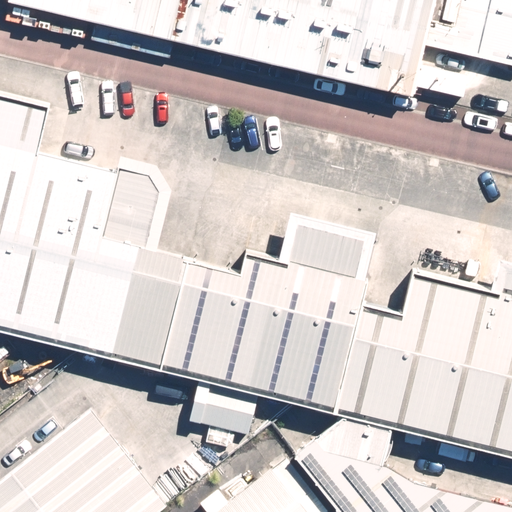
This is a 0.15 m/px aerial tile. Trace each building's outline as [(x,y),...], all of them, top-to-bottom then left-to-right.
[(511,0),(15,0),(15,2),(415,94),(427,45),(511,63),(511,0)] [(0,91),(0,326),(359,414),(397,423),(511,451),(511,290),(418,267),(407,313),(362,302),(369,275),(249,245),(243,269),(148,245),(162,186),(41,156),(54,105),(0,91)] [(95,406),(0,479),(0,511),(162,511),(171,505),(95,406)] [(300,453),(345,511),(511,511),(511,504),(418,479),(388,465),(397,423),(359,414),(300,453)] [(307,511),(298,499),(281,511),(307,511)]
